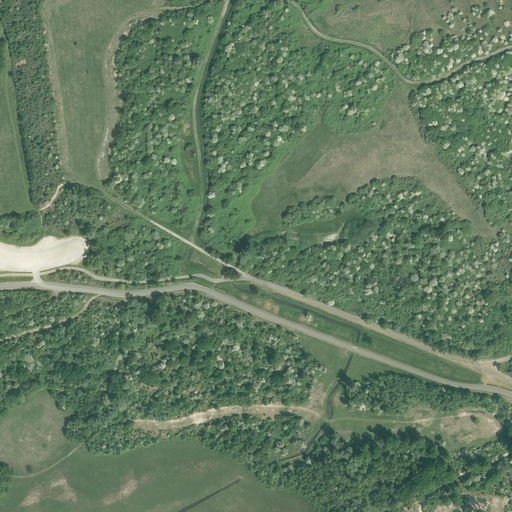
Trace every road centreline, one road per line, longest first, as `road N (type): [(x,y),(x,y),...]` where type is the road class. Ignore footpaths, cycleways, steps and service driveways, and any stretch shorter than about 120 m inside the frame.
road 1 (unclassified): [(511,395),(409,369),(191,286),(122,293),(0,286)]
road 2 (track): [(191,244),(203,191),(194,110),(228,0)]
road 3 (track): [(191,244),(81,180)]
